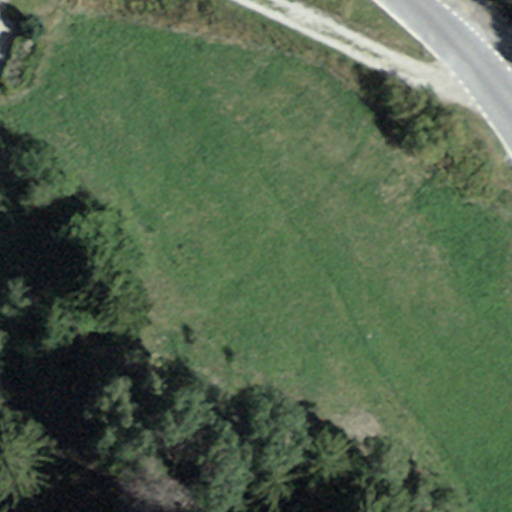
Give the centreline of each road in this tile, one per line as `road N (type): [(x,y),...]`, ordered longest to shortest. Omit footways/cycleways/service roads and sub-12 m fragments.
road 1 (track): [(503,84),(413,87),(198,0)]
road 2 (tertiary): [(511,99),(403,0)]
